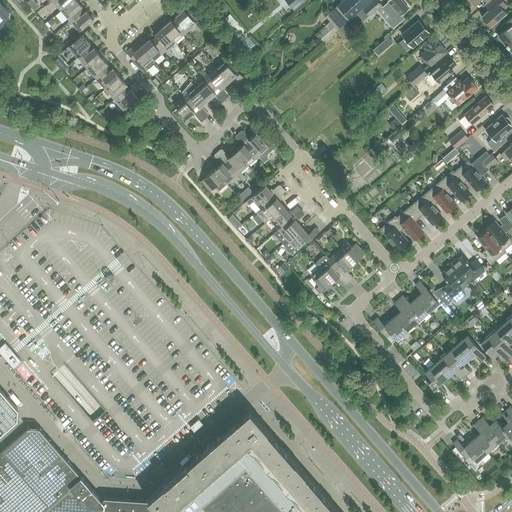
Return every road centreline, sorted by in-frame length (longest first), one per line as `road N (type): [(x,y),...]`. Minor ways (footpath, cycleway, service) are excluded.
road 1 (secondary): [(439,511),(161,196),(108,165),(0,130)]
road 2 (secondary): [(0,159),(90,186),(167,232),(412,511)]
road 3 (residential): [(451,408),(436,408),(360,320),(357,309),(402,270)]
road 4 (residential): [(200,152),(106,43),(118,33)]
road 5 (residential): [(303,157),(257,104),(200,152)]
road 6 (residential): [(402,270),(511,186)]
road 7 (residential): [(511,95),(430,0)]
